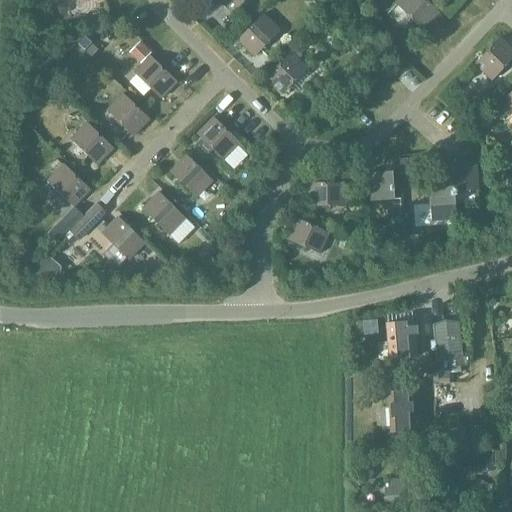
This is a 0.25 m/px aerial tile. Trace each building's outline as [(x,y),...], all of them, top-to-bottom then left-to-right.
[(217,0),(233,15),(246,0),(217,0)] [(315,0),(314,0),(308,7),(317,15),(324,8),(315,0)] [(401,0),(396,6),(423,31),(439,14),(423,0),(401,0)] [(328,11),(323,15),(330,22),(335,17),(328,11)] [(254,58),(280,32),(264,15),(238,42),(254,58)] [(492,82),(511,60),(511,50),(500,39),(475,66),(492,82)] [(360,40),(352,48),(365,61),(373,53),(360,40)] [(69,42),(64,48),(69,53),(75,47),(69,42)] [(140,44),(131,52),(143,63),(151,55),(140,44)] [(91,47),(85,53),(91,60),(98,53),(91,47)] [(282,96),(308,70),(291,53),(265,80),(282,96)] [(134,75),(161,100),(177,84),(150,58),(134,75)] [(51,89),(44,96),(49,101),(56,94),(51,89)] [(327,91),(320,99),(328,106),(335,99),(327,91)] [(511,112),(511,93),(503,103),(511,112)] [(107,112),(133,138),(149,121),(123,95),(107,112)] [(471,116),(467,120),(473,126),(477,121),(471,116)] [(202,140),(197,146),(208,156),(213,151),(224,162),(240,145),(213,119),(197,136),(202,140)] [(71,141),(97,167),(113,150),(87,124),(71,141)] [(502,146),(493,156),(499,162),(508,152),(502,146)] [(170,173),(197,199),(213,183),(186,157),(170,173)] [(259,158),(253,164),(258,170),(265,163),(259,158)] [(413,158),(398,159),(399,172),(414,171),(413,158)] [(56,174),(47,183),(74,208),(90,192),(58,160),(50,168),(56,174)] [(451,165),(452,178),(453,193),(454,193),(454,197),(456,197),(456,193),(478,192),(476,164),(451,165)] [(351,169),(341,169),(341,179),(341,181),(351,181),(351,169)] [(394,201),(392,173),(367,175),(369,202),(394,201)] [(452,178),(428,180),(430,208),(435,207),(436,222),(456,220),(454,197),(454,193),(453,193),(452,178)] [(320,185),(309,185),(309,207),(345,208),(345,185),(332,185),(332,180),(322,180),(322,185),(320,185)] [(142,211),(169,236),(185,220),(159,194),(142,211)] [(79,242),(94,227),(83,217),(82,217),(72,227),(68,232),(79,242)] [(55,246),(68,232),(72,227),(62,218),(45,236),(55,246)] [(102,235),(129,261),(145,245),(118,219),(102,235)] [(287,240),(319,256),(329,235),(296,220),(287,240)] [(360,245),(353,242),(352,241),(349,248),(357,252),(360,245)] [(404,241),(392,242),(393,254),(405,253),(404,241)] [(219,250),(213,257),(220,264),(227,257),(219,250)] [(27,276),(29,279),(58,278),(60,268),(46,255),(27,276)] [(170,263),(158,275),(160,277),(183,277),(170,263)] [(497,313),(489,314),(490,324),(498,324),(497,313)] [(382,316),(370,317),(371,331),(383,330),(382,316)] [(355,323),(350,324),(351,333),(361,332),(360,322),(355,323)] [(417,359),(415,336),(417,336),(416,329),(415,329),(414,324),(387,326),(388,343),(390,343),(391,361),(417,359)] [(458,324),(434,326),(438,370),(462,368),(458,324)] [(438,375),(438,385),(448,385),(448,375),(438,375)] [(511,378),(503,380),(505,397),(511,396),(511,378)] [(412,393),(388,395),(390,434),(414,433),(414,430),(419,430),(419,417),(413,418),(412,393)] [(376,441),(365,441),(365,451),(376,451),(376,441)] [(457,468),(475,468),(478,467),(478,473),(493,472),(495,468),(496,452),(456,453),(457,468)] [(388,480),(388,488),(382,488),(383,503),(404,502),(404,493),(416,492),(415,478),(388,480)]
